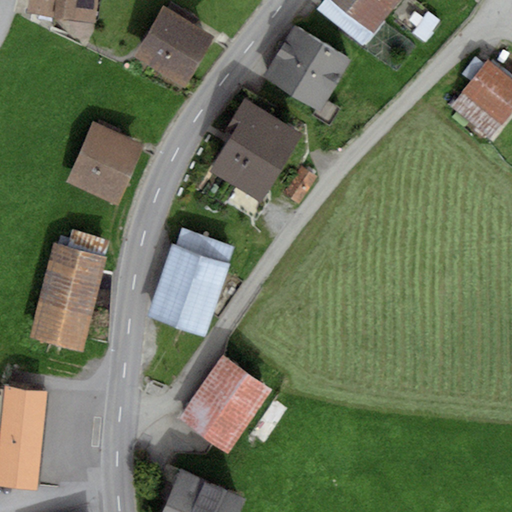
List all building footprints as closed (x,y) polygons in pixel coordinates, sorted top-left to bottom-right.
[(96,24),(98,0),(27,0),(26,17),(96,24)] [(363,47),(375,33),(332,0),(323,0),(316,10),(363,47)] [(332,0),(375,33),(400,0),(332,0)] [(214,38),(163,6),(132,56),(182,88),(214,38)] [(349,61),(295,28),(264,79),(318,112),(349,61)] [(491,140),(511,112),(511,79),(488,60),(450,108),(491,140)] [(261,203),(302,135),(244,101),(224,135),(230,139),(210,172),(261,203)] [(117,206),(144,146),(92,123),(66,183),(117,206)] [(302,167),(283,195),(299,206),(318,178),(302,167)] [(66,248),(103,258),(108,240),(71,230),(66,248)] [(230,254),(178,235),(148,319),(199,338),(230,254)] [(66,248),(55,245),(30,338),(81,351),(106,259),(103,258),(66,248)] [(266,391),(220,359),(177,422),(223,454),(266,391)] [(0,486),(38,491),(47,392),(4,388),(0,432),(0,486)] [(239,511),(245,498),(179,471),(161,511),(239,511)]
